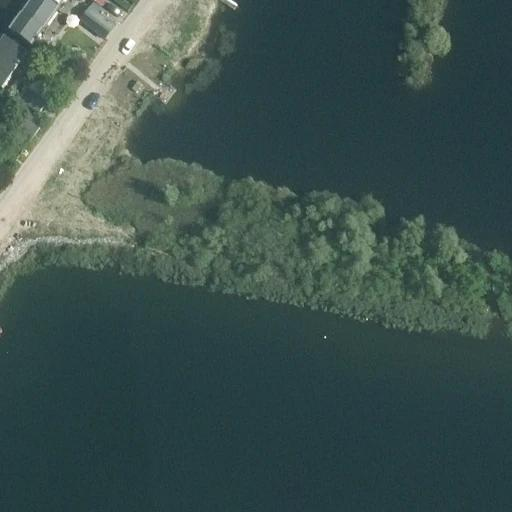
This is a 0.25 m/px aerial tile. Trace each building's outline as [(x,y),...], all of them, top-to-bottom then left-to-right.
[(31,0),(9,31),(32,48),(66,0),(31,0)] [(92,10),(82,24),(105,41),(115,27),(92,10)] [(0,37),(0,86),(3,89),(26,56),(0,37)] [(28,91),(18,104),(38,118),(47,105),(28,91)] [(26,112),(15,127),(34,140),(45,125),(26,112)]
